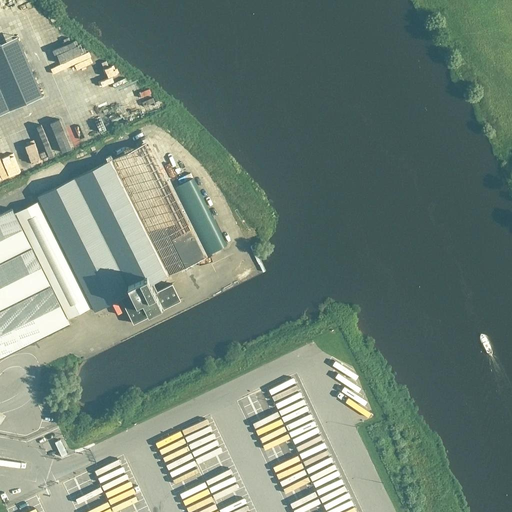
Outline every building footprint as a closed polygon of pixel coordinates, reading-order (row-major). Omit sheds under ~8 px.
[(152,283),(204,257),(146,142),(38,196),(40,201),(14,214),(11,209),(0,214),(0,358),(69,324),(66,319),(92,306),(95,311),(120,298),(133,324),(180,300),(172,284),(157,292),(152,283)] [(0,172),(11,170),(4,147),(0,148),(0,172)] [(0,178),(0,188),(17,182),(12,169),(0,173),(0,176),(1,178),(0,178)] [(193,178),(174,187),(208,255),(226,246),(193,178)] [(131,451),(278,385),(272,371),(317,350),(313,340),(155,410),(159,418),(142,425),(149,439),(129,448),(131,451)]
